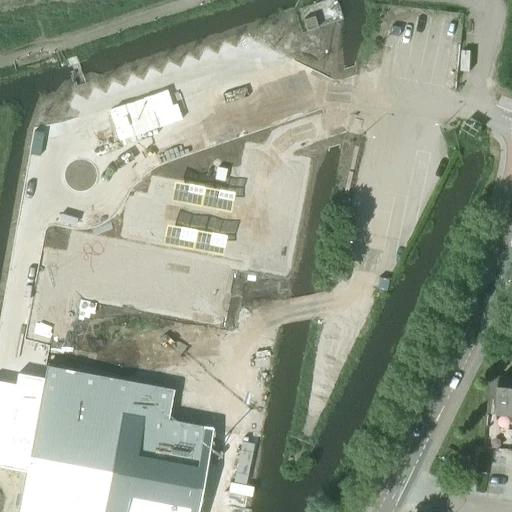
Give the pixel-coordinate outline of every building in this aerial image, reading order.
[(304,21),(307,32),(318,28),(314,18),(304,21)] [(472,47),(464,46),(462,67),(470,68),(472,47)] [(226,168),(216,166),(214,179),(223,181),(226,168)] [(173,179),(161,242),(222,253),(233,190),(173,179)] [(0,394),(0,479),(22,484),(16,511),(195,511),(209,442),(164,434),(170,401),(43,377),(40,391),(14,386),(12,397),(0,394)] [(511,416),(511,377),(501,377),(497,415),(511,416)]
